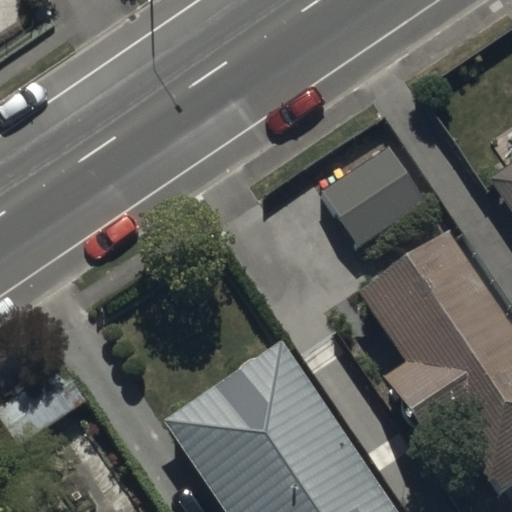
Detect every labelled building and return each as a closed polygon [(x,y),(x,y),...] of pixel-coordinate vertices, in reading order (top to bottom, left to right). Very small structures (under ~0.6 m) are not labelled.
[(511,130),(492,144),(511,173),(511,176),(489,192),(511,227),(511,130)] [(388,160),(321,201),(356,258),(424,217),(388,160)] [(383,394),(430,466),(457,448),(495,506),(511,494),(511,350),(444,250),(358,307),(405,380),(383,394)] [(381,511),(277,358),(160,438),(210,511),(381,511)] [(82,415),(55,372),(0,407),(0,442),(12,460),(82,415)]
